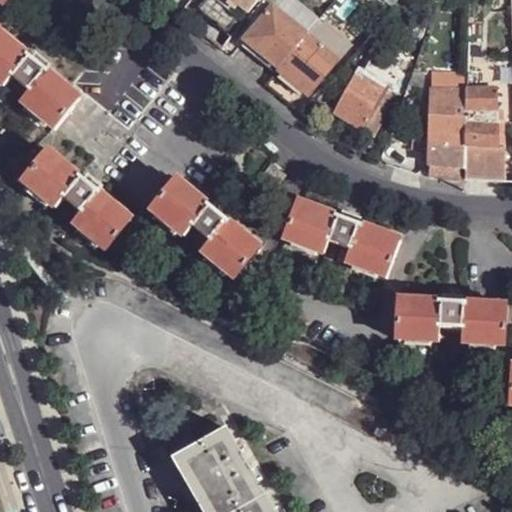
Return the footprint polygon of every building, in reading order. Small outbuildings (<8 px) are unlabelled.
[(199,0),(191,11),(230,42),(251,17),(248,15),(228,0),(199,0)] [(228,0),(248,15),(260,0),(228,0)] [(319,20),(320,18),(298,0),(277,0),(273,6),(308,34),(319,20)] [(382,0),(394,9),(400,0),(382,0)] [(279,71),(308,34),(273,6),(256,26),(244,43),(279,71)] [(350,46),(319,21),(308,34),(340,59),(350,46)] [(509,31),(498,31),(499,45),(509,45),(509,31)] [(340,59),(308,34),(279,71),(310,95),(340,59)] [(55,132),(79,100),(44,71),(31,61),(0,35),(0,87),(4,90),(14,80),(29,93),(21,105),(55,132)] [(391,62),(408,69),(413,59),(396,50),(391,62)] [(48,66),(35,56),(31,61),(44,71),(48,66)] [(335,116),(365,134),(380,103),(386,90),(388,86),(361,70),(335,116)] [(388,81),(401,87),(406,76),(393,70),(388,81)] [(334,85),(321,102),(332,111),(345,95),(334,85)] [(386,90),(380,103),(391,109),(398,96),(386,90)] [(467,92),(432,91),(431,173),(467,174),(467,148),(467,92)] [(500,92),(468,92),(468,148),(467,174),(466,181),(503,181),(504,149),(499,149),(500,109),(500,92)] [(380,103),(365,134),(378,141),(393,111),(391,109),(380,103)] [(423,152),(423,142),(411,141),(411,151),(423,152)] [(105,251),(130,222),(94,192),(83,182),(48,154),(23,184),(56,210),(65,201),(81,215),(74,225),(105,251)] [(272,164),(261,179),(273,187),(284,173),(272,164)] [(99,186),(87,177),(83,182),(94,192),(99,186)] [(234,279),(259,248),(177,182),(153,212),(185,239),(194,228),(210,241),(202,252),(234,279)] [(229,214),(216,204),(212,209),(224,219),(229,214)] [(384,279),(398,242),(357,226),(339,221),(298,206),(284,242),(323,257),(329,244),(348,252),(344,266),(384,279)] [(357,226),(359,221),(343,214),(339,221),(357,226)] [(459,305),(460,298),(445,297),(443,304),(459,305)] [(502,349),(504,308),(459,305),(443,304),(400,302),(396,342),(435,345),(438,330),(461,332),(460,347),(502,349)] [(204,508),(206,511),(278,511),(264,486),(230,426),(192,448),(189,450),(176,457),(204,508)] [(176,457),(189,450),(185,444),(178,432),(166,440),(176,457)]
